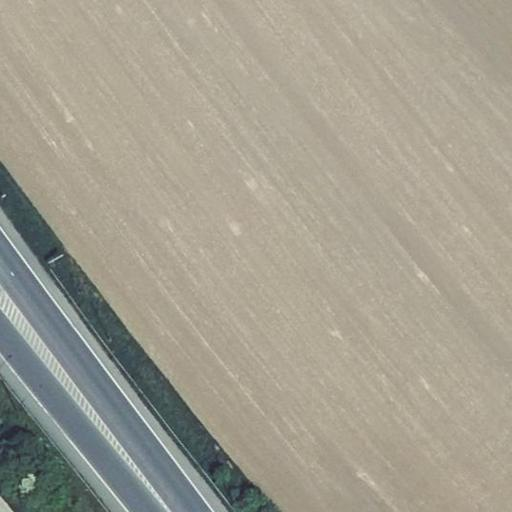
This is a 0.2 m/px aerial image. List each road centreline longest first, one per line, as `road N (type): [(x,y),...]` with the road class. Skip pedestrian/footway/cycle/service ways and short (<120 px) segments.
road 1 (trunk): [(185,511),(0,258)]
road 2 (trunk): [(0,323),(151,511)]
